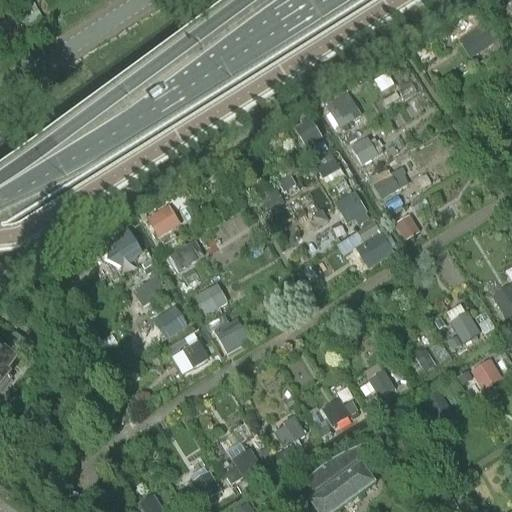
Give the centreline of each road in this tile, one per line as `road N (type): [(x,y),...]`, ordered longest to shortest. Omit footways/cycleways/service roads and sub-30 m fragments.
road 1 (secondary): [(0,190),(145,112),(321,0)]
road 2 (secondary): [(243,0),(0,186)]
road 3 (tertiary): [(0,97),(140,0)]
